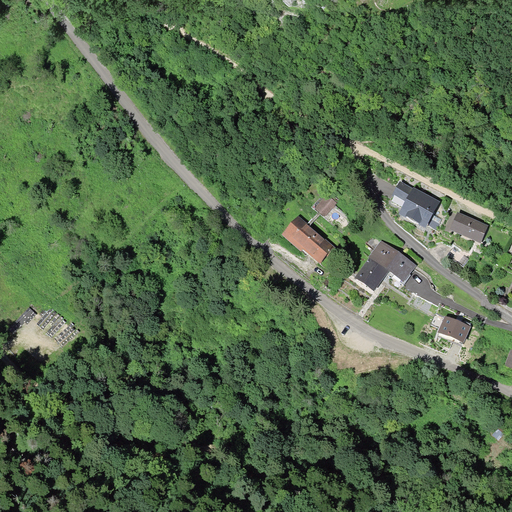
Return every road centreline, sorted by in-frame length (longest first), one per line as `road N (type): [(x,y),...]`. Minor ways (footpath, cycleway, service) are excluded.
road 1 (residential): [(511,392),(372,329),(297,279),(161,147),(47,0)]
road 2 (track): [(422,511),(377,491),(155,439),(36,392),(0,358)]
road 3 (track): [(356,144),(502,131),(407,24),(413,0)]
road 4 (track): [(356,144),(130,0)]
road 5 (residential): [(368,178),(407,238),(511,318)]
